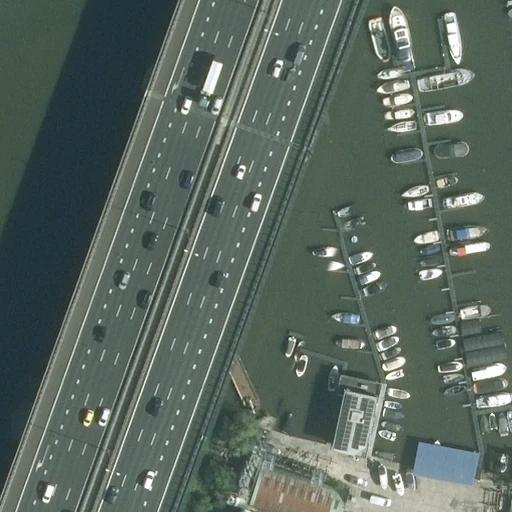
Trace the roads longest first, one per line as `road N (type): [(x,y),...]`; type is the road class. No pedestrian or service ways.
road 1 (motorway): [(227,0),(45,511)]
road 2 (motorway): [(122,511),(304,0)]
